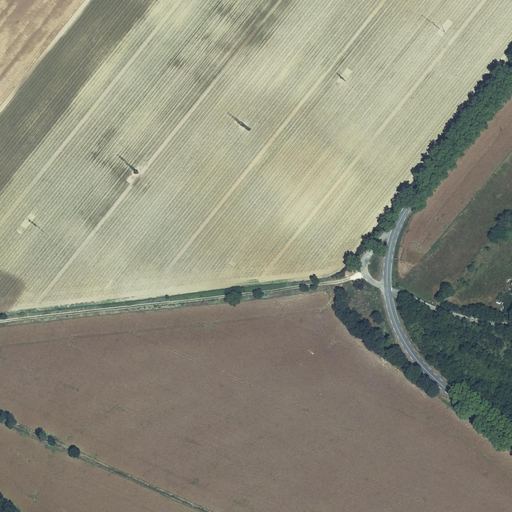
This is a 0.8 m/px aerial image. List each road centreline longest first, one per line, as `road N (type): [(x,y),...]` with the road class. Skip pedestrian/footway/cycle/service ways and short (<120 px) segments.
road 1 (track): [(329,283),(333,267),(511,50)]
road 2 (secondary): [(387,288),(398,223),(511,73)]
road 3 (secondary): [(511,440),(411,352),(387,288)]
road 4 (unclassified): [(511,324),(387,288)]
